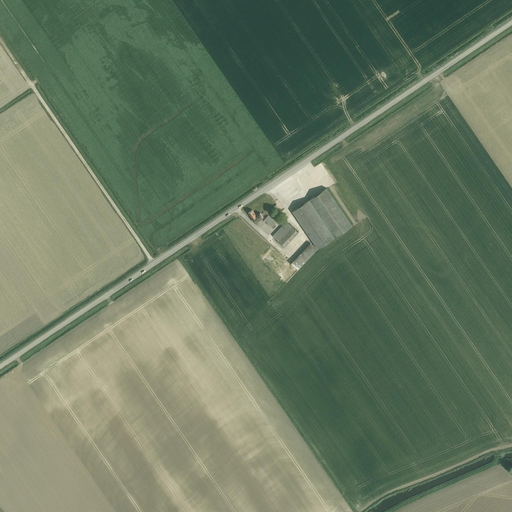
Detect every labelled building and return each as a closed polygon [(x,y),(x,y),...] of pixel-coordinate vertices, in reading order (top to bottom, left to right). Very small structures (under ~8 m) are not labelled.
[(352,225),(327,188),(293,211),(318,248),(335,237),(352,225)] [(255,222),(263,217),(260,213),(256,215),(252,210),(248,212),(253,218),(252,219),(254,222),(255,221),(255,222)] [(268,215),(264,220),(271,228),(276,223),(275,222),(268,216),(268,215)] [(285,247),(299,232),(287,221),(273,236),(285,247)] [(310,243),(291,263),(298,270),(317,249),(310,243)]
